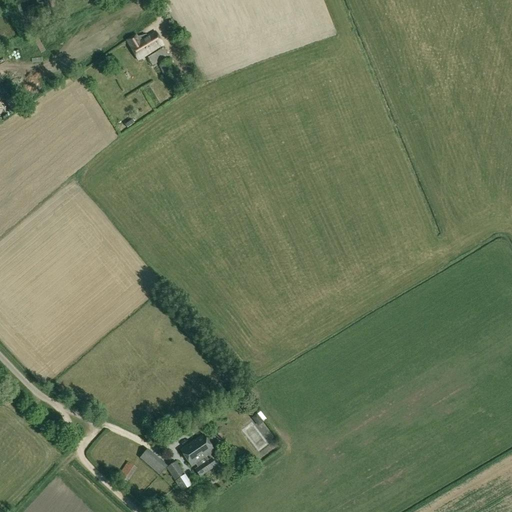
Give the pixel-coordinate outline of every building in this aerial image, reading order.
[(136,35),(126,41),(138,60),(150,53),(163,45),(155,32),(140,41),(136,35)] [(148,58),(152,66),(169,56),(164,48),(148,58)] [(174,85),(170,77),(178,73),(171,59),(159,66),(168,87),(174,85)] [(243,429),(255,450),(271,441),(256,413),(251,415),(255,422),(243,429)] [(195,470),(200,477),(216,466),(212,460),(208,463),(204,458),(214,452),(204,435),(180,450),(191,467),(198,463),(200,467),(195,470)] [(140,459),(159,476),(167,467),(147,450),(140,459)] [(125,486),(136,469),(127,462),(116,479),(125,486)] [(182,492),(192,486),(185,475),(176,462),(166,468),(182,492)]
